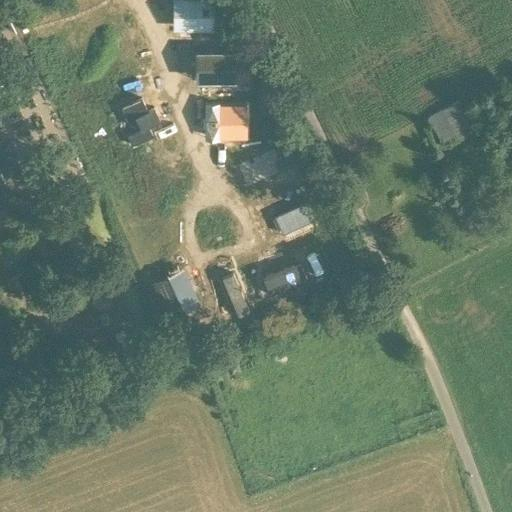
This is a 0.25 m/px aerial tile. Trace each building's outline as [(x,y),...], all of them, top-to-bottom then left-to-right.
[(173,0),(173,20),(199,21),(199,30),(212,30),(212,0),(173,0)] [(92,16),(72,43),(86,73),(120,77),(140,50),(126,19),(92,16)] [(208,53),(208,82),(236,82),(236,53),(208,53)] [(142,97),(120,107),(127,121),(135,117),(141,129),(126,135),(131,146),(153,136),(149,126),(160,121),(154,107),(148,110),(142,97)] [(458,102),(427,118),(443,148),(474,131),(458,102)] [(206,104),(206,135),(217,135),(217,132),(246,133),(246,107),(218,107),(217,104),(206,104)] [(273,151),(239,165),(240,169),(250,165),(252,169),(242,173),(248,187),(296,167),(291,154),(277,160),(273,151)] [(176,155),(137,168),(141,182),(180,170),(176,155)] [(0,229),(19,221),(0,181),(0,229)] [(312,201),(276,217),(283,234),(320,217),(312,201)] [(300,262),(261,278),(269,296),(293,286),(297,297),(312,292),(300,262)] [(181,270),(158,280),(171,307),(179,303),(183,311),(197,304),(181,270)] [(233,273),(222,278),(238,316),(249,312),(233,273)]
